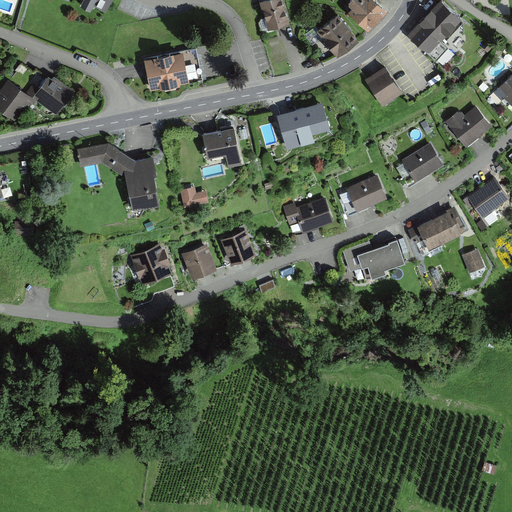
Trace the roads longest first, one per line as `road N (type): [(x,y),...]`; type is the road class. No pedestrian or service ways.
road 1 (residential): [(0,309),(101,322),(143,317),(410,210),(511,135)]
road 2 (tertiary): [(411,0),(387,34),(326,74),(127,120)]
road 3 (residential): [(127,120),(117,89),(94,69),(0,32)]
road 4 (tertiary): [(127,120),(0,146)]
